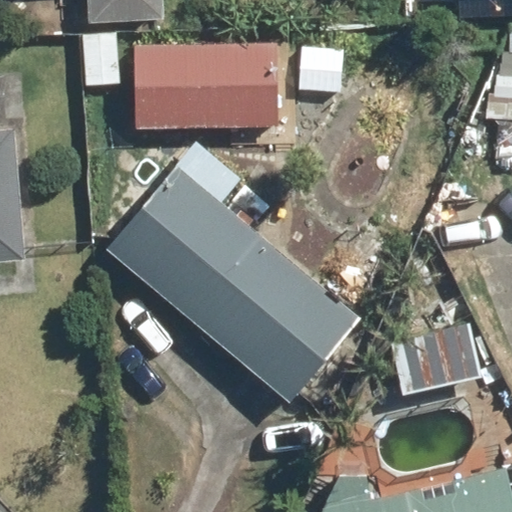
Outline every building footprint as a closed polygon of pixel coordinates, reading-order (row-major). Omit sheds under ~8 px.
[(82,0),(84,27),(173,24),(171,0),(82,0)] [(122,83),(123,35),(83,34),(82,82),(122,83)] [(143,46),(142,122),(287,125),(288,49),(143,46)] [(0,253),(24,252),(13,124),(0,125),(0,253)] [(177,166),(111,248),(289,391),(356,309),(177,166)] [(511,511),(511,480),(508,464),(318,511),(511,511)]
